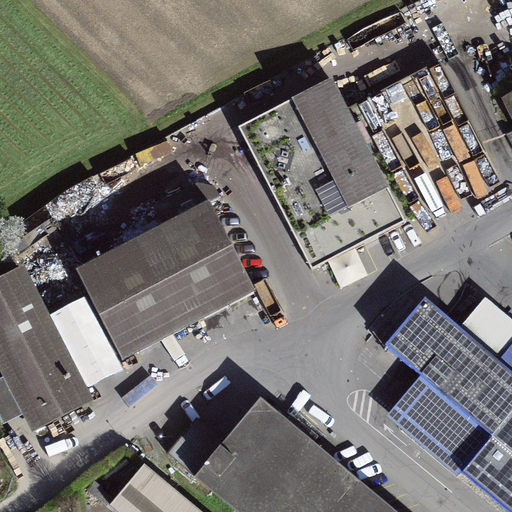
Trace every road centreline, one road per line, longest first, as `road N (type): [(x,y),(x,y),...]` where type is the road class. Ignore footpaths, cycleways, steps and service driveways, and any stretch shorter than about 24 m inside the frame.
road 1 (residential): [(511,218),(388,281),(318,347),(341,418),(451,511)]
road 2 (track): [(20,207),(392,0)]
